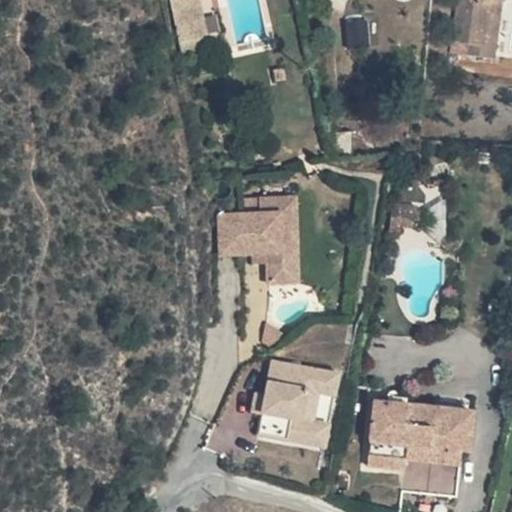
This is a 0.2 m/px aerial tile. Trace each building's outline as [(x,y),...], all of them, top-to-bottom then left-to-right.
[(209,27),(205,0),(176,0),(179,30),(209,27)] [(446,0),(440,5),(434,8),(426,63),(437,64),(456,68),(461,37),(459,29),(471,21),(473,22),(504,0),(446,0)] [(182,57),(171,16),(148,21),(153,63),(156,63),(177,57),(182,57)] [(369,18),(350,19),(352,46),(370,45),(369,18)] [(456,68),(455,78),(467,80),(476,27),(473,22),(471,21),(459,29),(461,37),(456,68)] [(181,75),(177,57),(156,63),(160,79),(181,75)] [(436,75),(455,78),(456,68),(437,64),(436,75)] [(225,231),(227,247),(249,245),(252,282),(266,281),(261,228),(225,231)] [(227,247),(184,251),(188,289),(218,286),(236,284),(237,295),(239,316),(270,314),(266,281),(252,282),(249,245),(227,247)] [(236,284),(218,286),(219,297),(237,295),(236,284)] [(272,356),(259,434),(329,446),(343,368),(272,356)] [(337,469),(375,476),(378,449),(381,428),(400,429),(402,418),(442,419),(345,404),(337,469)] [(440,440),(442,419),(402,418),(400,429),(381,428),(378,449),(431,455),(434,439),(440,440)] [(438,456),(440,440),(434,439),(431,455),(438,456)] [(378,449),(375,476),(372,500),(424,505),(431,455),(378,449)]
